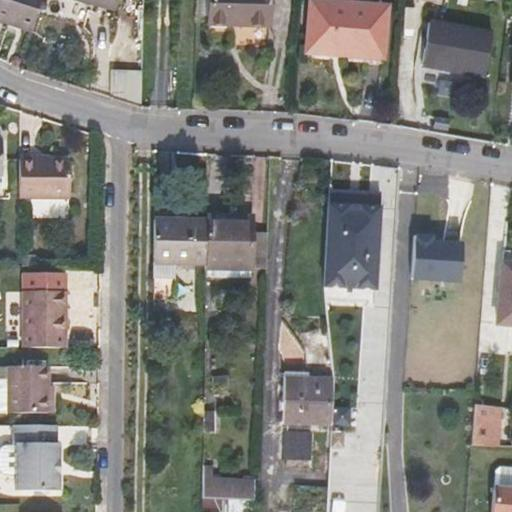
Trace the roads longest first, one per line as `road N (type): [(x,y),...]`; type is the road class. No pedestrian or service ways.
road 1 (residential): [(118,123),(309,136),(511,167)]
road 2 (residential): [(118,123),(113,511)]
road 3 (residential): [(0,82),(118,123)]
